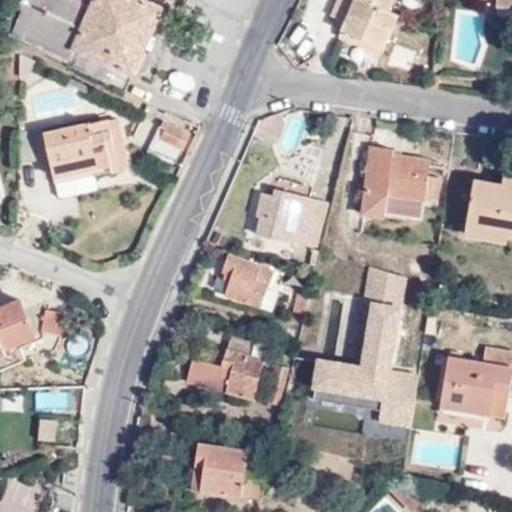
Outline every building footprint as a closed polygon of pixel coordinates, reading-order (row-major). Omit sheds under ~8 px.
[(161,8),(144,0),(27,0),(13,33),(70,59),(76,47),(131,73),(161,8)] [(343,28),(384,47),(397,17),(386,12),(391,0),(337,0),(332,14),(346,21),(343,28)] [(511,0),(496,0),(496,1),(496,8),(511,9),(511,0)] [(381,52),(384,47),(343,28),(340,33),(381,52)] [(290,108),(262,116),(257,134),(272,143),(282,136),(290,108)] [(109,120),(45,133),(54,175),(118,162),(109,120)] [(189,134),(160,120),(154,131),(162,135),(161,138),(183,147),(189,134)] [(392,151),(370,148),(360,215),(383,218),(384,213),(421,218),(423,201),(436,203),(439,179),(428,178),(429,161),(392,155),(392,151)] [(484,227),(482,238),(507,242),(507,238),(511,237),(511,179),(503,178),(503,185),(474,180),(467,225),(484,227)] [(318,232),(325,201),(274,189),(272,196),(262,193),(256,216),(260,216),(256,235),(318,248),(321,233),(318,232)] [(466,236),(482,238),(484,227),(467,225),(466,236)] [(262,304),(273,267),(229,254),(223,271),(234,274),(228,293),(262,304)] [(313,394),(381,405),(378,419),(411,424),(417,377),(388,373),(402,277),(370,268),(354,368),(318,362),(313,394)] [(289,321),(302,324),(309,297),(295,294),(289,321)] [(21,300),(0,308),(0,369),(21,361),(14,342),(34,334),(21,300)] [(63,314),(43,311),(40,330),(59,334),(63,314)] [(188,381),(253,399),(267,346),(231,336),(223,366),(195,357),(188,381)] [(441,407),(504,418),(511,372),(511,353),(486,349),(484,363),(448,357),(441,407)] [(267,403),(278,407),(288,370),(277,366),(267,403)] [(58,415),(40,413),(37,435),(54,438),(58,415)] [(188,486),(261,497),(263,478),(244,476),(248,450),(195,442),(188,486)] [(408,511),(410,511),(420,503),(399,482),(388,492),(408,511)]
